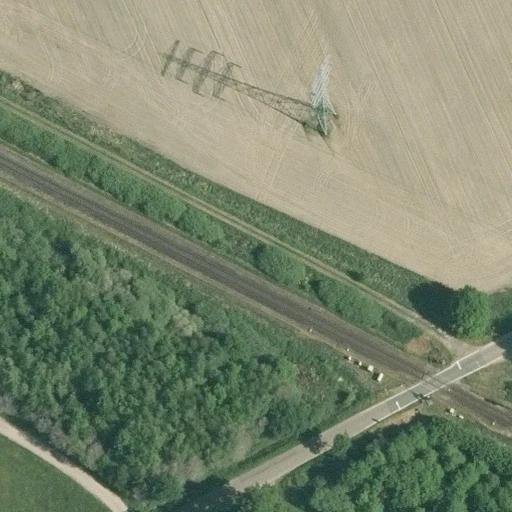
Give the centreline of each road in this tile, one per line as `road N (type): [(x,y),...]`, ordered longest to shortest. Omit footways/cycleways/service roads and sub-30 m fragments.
road 1 (unclassified): [(191,511),(511,343)]
road 2 (track): [(120,511),(77,474),(0,430)]
